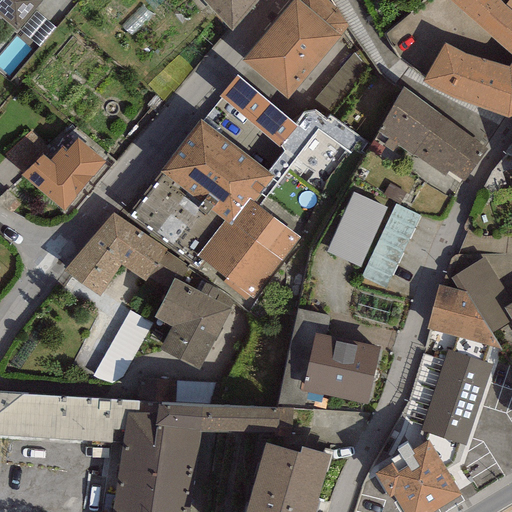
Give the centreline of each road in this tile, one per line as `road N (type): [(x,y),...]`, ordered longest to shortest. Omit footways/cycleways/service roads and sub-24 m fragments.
road 1 (residential): [(342,511),(469,189),(511,138)]
road 2 (unclassified): [(52,256),(277,0)]
